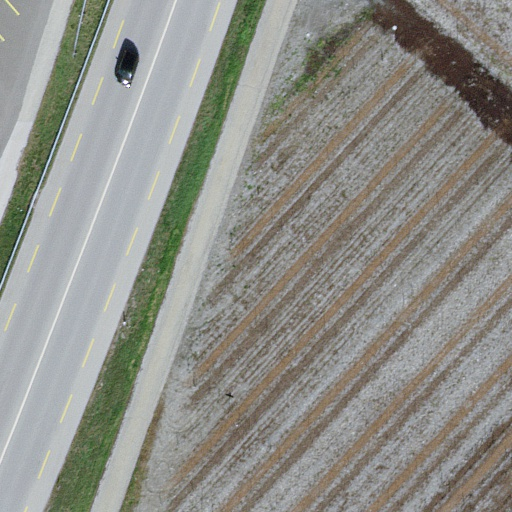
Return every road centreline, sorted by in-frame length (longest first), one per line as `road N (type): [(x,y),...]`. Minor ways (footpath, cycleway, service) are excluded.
road 1 (track): [(102,511),(276,0)]
road 2 (primary): [(176,0),(0,459)]
road 3 (residential): [(60,0),(0,174)]
